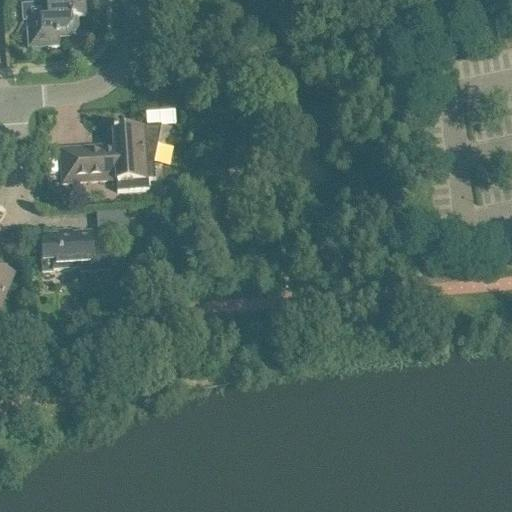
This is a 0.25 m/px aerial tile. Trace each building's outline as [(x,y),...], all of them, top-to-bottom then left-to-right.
[(51,0),(52,2),(46,3),(47,19),(27,21),(28,30),(29,50),(59,48),(58,35),(66,34),(73,26),(72,19),(85,18),(83,0),(51,0)] [(103,149),(61,152),(63,185),(72,184),(83,183),(116,181),(117,184),(117,194),(149,192),(148,181),(155,181),(154,165),(161,127),(140,128),(109,130),(111,153),(105,154),(103,149)] [(97,234),(129,232),(128,211),(96,213),(97,234)] [(91,235),(49,238),(41,246),(43,273),(79,270),(80,273),(107,272),(106,251),(92,252),(91,235)] [(0,309),(14,277),(0,270),(0,309)]
